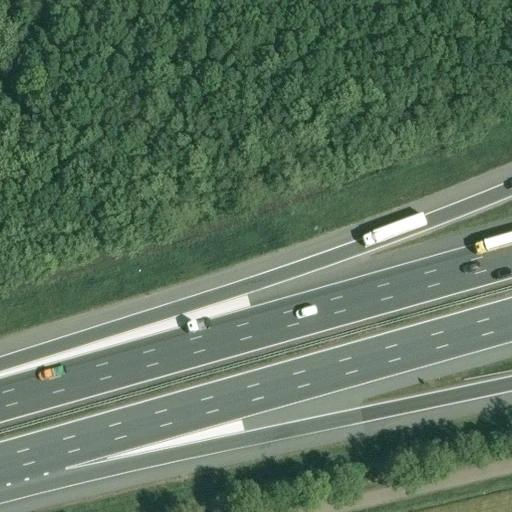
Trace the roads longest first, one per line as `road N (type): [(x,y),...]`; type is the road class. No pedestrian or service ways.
road 1 (motorway): [(511,187),(0,384)]
road 2 (motorway): [(511,258),(0,401)]
road 3 (motorway): [(60,448),(511,321)]
road 4 (motorway): [(60,448),(246,440),(511,384)]
road 5 (unclassified): [(511,466),(315,511)]
